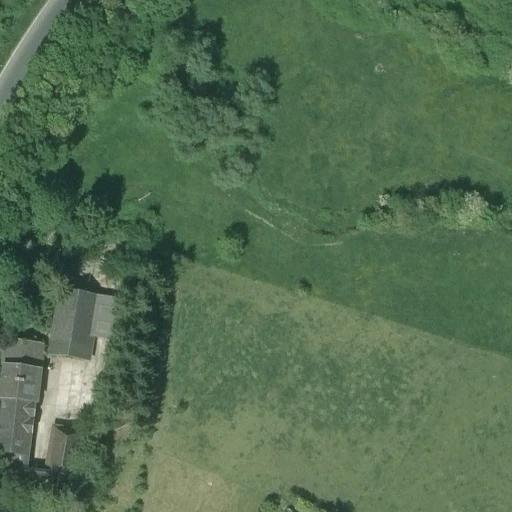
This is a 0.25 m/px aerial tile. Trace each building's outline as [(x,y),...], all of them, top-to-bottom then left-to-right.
[(57,287),(46,354),(88,361),(99,294),(57,287)] [(0,352),(0,364),(38,369),(41,343),(2,339),(0,352)] [(106,361),(93,359),(92,367),(104,369),(106,361)] [(26,467),(38,369),(0,364),(0,472),(25,475),(26,467)] [(84,429),(50,424),(44,469),(42,476),(76,481),(84,429)] [(25,475),(42,476),(44,469),(26,467),(25,475)]
